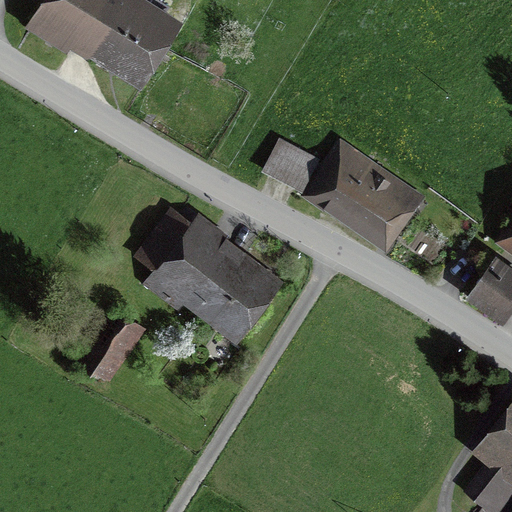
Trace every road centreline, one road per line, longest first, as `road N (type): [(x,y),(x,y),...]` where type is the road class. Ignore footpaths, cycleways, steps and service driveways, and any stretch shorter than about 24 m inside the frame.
road 1 (tertiary): [(332,247),(0,58)]
road 2 (unclassified): [(169,511),(332,247)]
road 3 (tertiary): [(511,354),(332,247)]
road 4 (track): [(511,388),(459,466),(449,511)]
